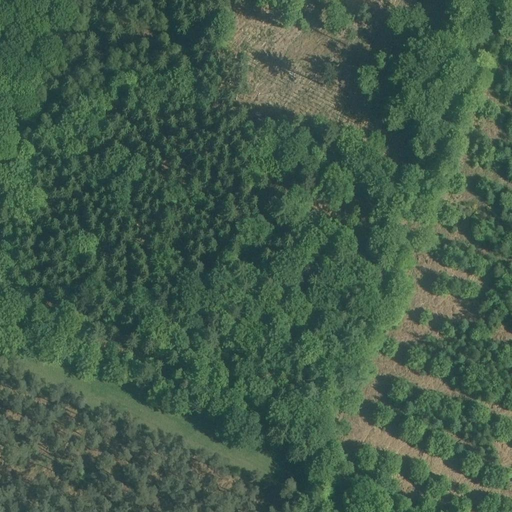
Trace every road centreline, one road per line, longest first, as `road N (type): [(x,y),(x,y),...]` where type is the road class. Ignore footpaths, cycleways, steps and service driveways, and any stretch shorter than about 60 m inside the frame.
road 1 (track): [(488,0),(310,455)]
road 2 (track): [(310,455),(453,511)]
